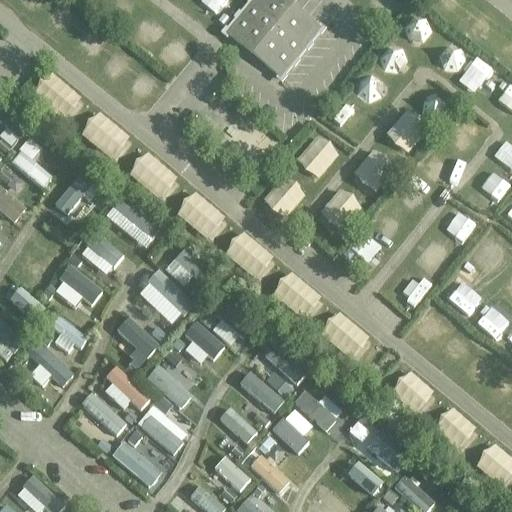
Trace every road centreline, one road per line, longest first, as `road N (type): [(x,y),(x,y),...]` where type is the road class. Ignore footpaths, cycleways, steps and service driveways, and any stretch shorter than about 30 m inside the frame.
road 1 (track): [(140,271),(81,388),(0,492)]
road 2 (track): [(241,366),(152,511)]
